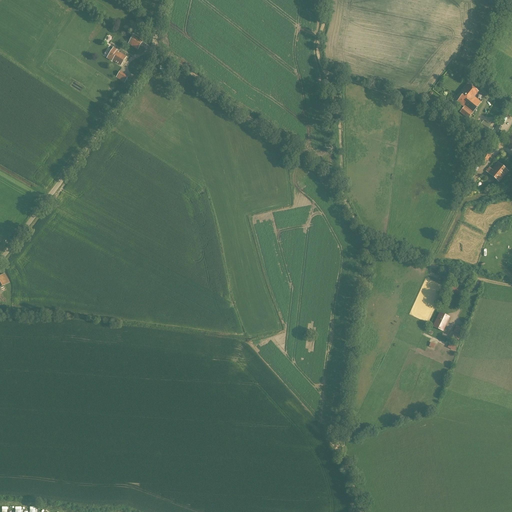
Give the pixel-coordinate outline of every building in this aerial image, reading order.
[(143,41),(134,35),(128,43),(138,49),(143,41)] [(112,60),(121,66),(126,57),(116,51),(117,50),(113,48),(107,58),(112,61),(112,60)] [(120,72),(116,78),(124,83),(128,77),(120,72)] [(457,102),(464,107),(460,112),(468,119),(481,103),(474,97),(478,92),(469,85),(457,102)] [(479,130),(490,136),(494,130),(490,128),(491,126),(484,122),(479,130)] [(485,150),(479,162),(484,165),(487,160),(488,161),(492,154),(485,150)] [(473,160),(464,178),(471,182),(481,164),(473,160)] [(498,163),(492,170),(495,172),(496,171),(503,177),(508,171),(498,163)] [(495,172),(492,170),(489,168),(486,172),(498,182),(503,177),(496,171),(495,172)] [(0,287),(0,288),(3,293),(8,290),(5,285),(10,283),(5,273),(0,275),(0,287)] [(434,326),(443,331),(449,318),(440,313),(434,326)] [(453,332),(450,338),(454,340),(456,334),(458,334),(457,335),(460,337),(463,329),(456,326),(453,332),(454,332),(454,333),(453,332)]
